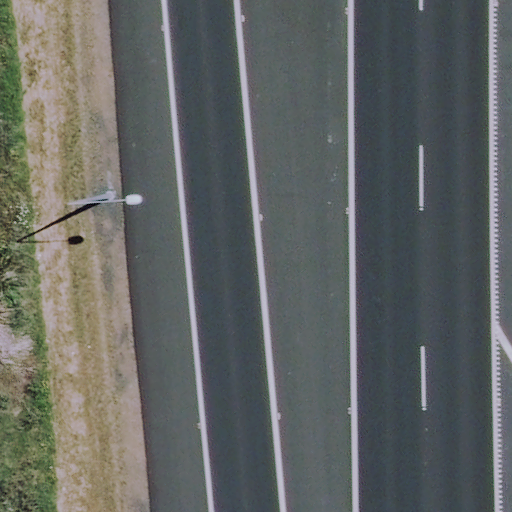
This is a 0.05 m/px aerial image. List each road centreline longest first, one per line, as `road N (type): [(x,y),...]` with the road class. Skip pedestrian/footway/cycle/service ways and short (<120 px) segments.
road 1 (motorway): [(245,511),(202,0)]
road 2 (motorway): [(422,511),(426,0)]
